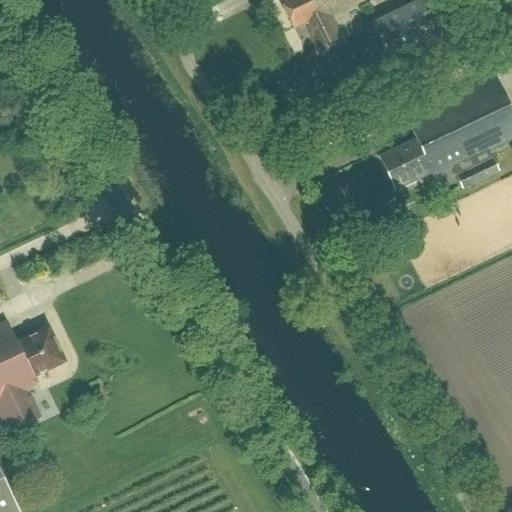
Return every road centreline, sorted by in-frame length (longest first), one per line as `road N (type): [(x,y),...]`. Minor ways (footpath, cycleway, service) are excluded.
road 1 (unclassified): [(472,511),(149,0)]
road 2 (unclassified): [(317,511),(0,10)]
road 3 (track): [(511,18),(243,148)]
road 4 (track): [(0,263),(122,203)]
